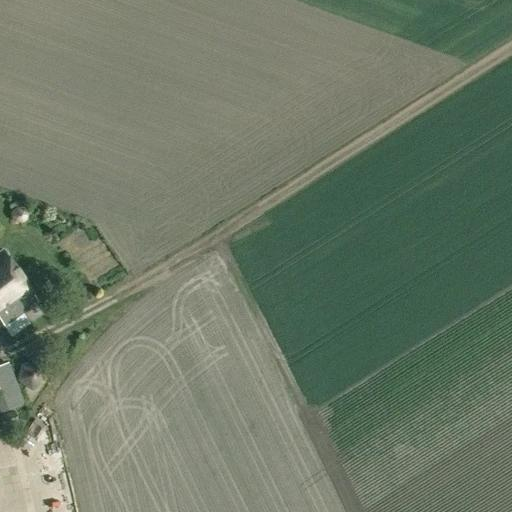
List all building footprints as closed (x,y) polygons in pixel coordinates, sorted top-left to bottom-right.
[(16,208),(11,211),(11,217),(14,222),(21,223),(26,220),(27,213),(23,209),(16,208)] [(0,322),(3,326),(37,302),(1,250),(0,250),(0,322)] [(0,415),(15,410),(25,406),(14,375),(13,375),(8,361),(0,364),(0,415)] [(21,363),(16,381),(32,392),(46,379),(39,361),(21,363)] [(15,410),(0,415),(0,419),(4,430),(20,424),(15,410)]
